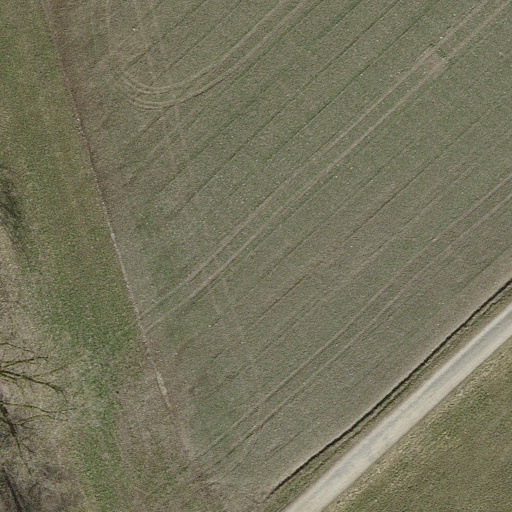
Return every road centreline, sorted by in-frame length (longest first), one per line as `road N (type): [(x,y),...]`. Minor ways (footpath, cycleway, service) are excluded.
road 1 (track): [(511,322),(309,511)]
road 2 (track): [(60,511),(0,349)]
